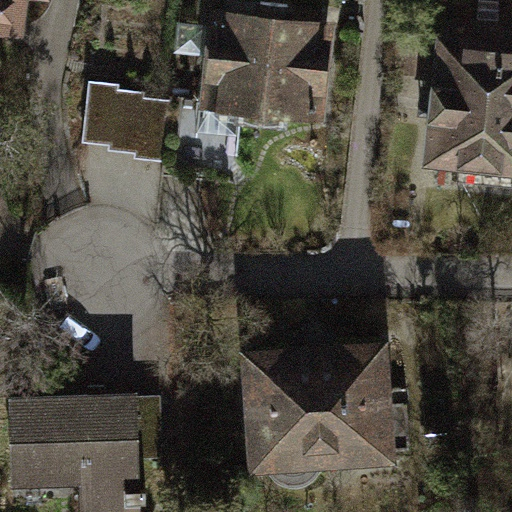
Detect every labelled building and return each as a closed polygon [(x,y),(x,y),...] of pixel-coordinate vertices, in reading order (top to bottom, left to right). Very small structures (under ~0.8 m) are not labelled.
[(78,0),(0,0),(0,39),(46,42),(48,7),(78,8),(78,0)] [(325,11),(222,5),(216,104),(319,110),(325,11)] [(511,36),(444,30),(432,145),(511,152),(511,36)] [(122,81),(93,78),(86,139),(113,142),(112,147),(138,150),(138,157),(166,160),(173,100),(148,97),(149,91),(121,88),(122,81)] [(420,481),(419,342),(260,343),(261,483),(420,481)] [(168,511),(168,393),(19,393),(19,488),(91,488),(91,511),(168,511)]
